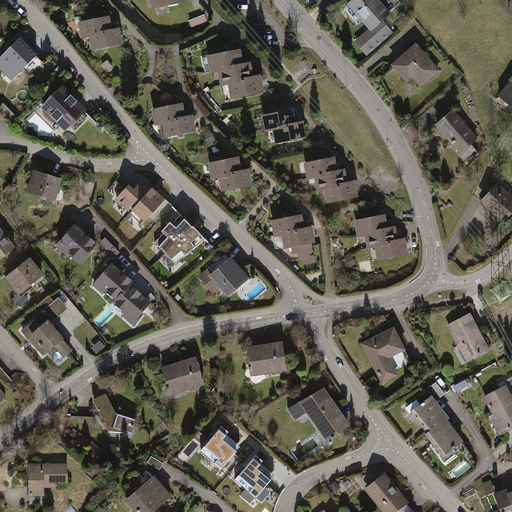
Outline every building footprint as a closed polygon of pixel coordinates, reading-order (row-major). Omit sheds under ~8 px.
[(392,15),(378,0),(353,0),(347,5),(369,30),(355,43),(368,57),(394,33),(384,22),(392,15)] [(109,17),(77,23),(81,41),(89,39),(91,52),(123,46),(119,29),(112,31),(109,17)] [(39,55),(21,38),(0,59),(0,68),(13,81),(39,55)] [(441,71),(416,43),(391,66),(407,84),(413,79),(421,89),(441,71)] [(241,52),(208,59),(211,77),(220,75),(222,87),(230,86),(233,99),(263,93),(260,77),(253,78),(251,64),(243,66),(241,52)] [(511,77),(509,81),(510,82),(498,97),(511,108),(511,77)] [(87,110),(64,87),(42,109),(65,132),(87,110)] [(16,116),(3,104),(0,107),(0,113),(10,123),(16,116)] [(183,104),(151,110),(154,127),(162,126),(165,139),(196,133),(193,116),(185,118),(183,104)] [(293,110),(262,117),(266,133),(274,132),(277,145),(307,139),(303,122),(296,124),(293,110)] [(479,139),(454,111),(435,127),(459,154),(458,155),(464,162),(477,151),(472,145),(479,139)] [(239,158),(207,164),(211,181),(218,180),(221,193),(252,187),(249,170),(242,171),(239,158)] [(335,158),(303,164),(306,182),(315,181),(317,193),(325,191),(328,204),(358,198),(355,182),(348,183),(345,170),(338,171),(335,158)] [(63,180),(34,171),(27,193),(56,202),(63,180)] [(130,186),(117,201),(144,225),(166,200),(154,189),(153,190),(143,181),(135,190),(130,186)] [(511,214),(511,195),(499,183),(480,203),(503,225),(511,214)] [(303,215),(270,222),(274,239),(282,237),(285,250),(291,249),(293,256),(298,255),(299,262),(303,261),(304,266),(316,263),(312,245),(315,244),(312,228),(305,229),(303,215)] [(386,215),(353,222),(357,240),(365,238),(367,250),(376,248),(378,262),(409,256),(405,240),(399,241),(396,227),(388,229),(386,215)] [(205,240),(181,216),(172,225),(171,224),(162,233),(163,234),(155,243),(176,265),(205,240)] [(98,245),(75,226),(55,247),(67,257),(70,254),(81,265),(98,245)] [(0,260),(16,248),(0,228),(0,260)] [(120,253),(106,239),(101,243),(103,251),(111,258),(114,259),(120,253)] [(249,280),(231,259),(230,260),(225,255),(199,277),(214,295),(219,290),(227,299),(249,280)] [(46,276),(32,258),(17,269),(14,266),(4,274),(6,278),(4,279),(17,296),(13,299),(20,308),(29,301),(25,296),(34,288),(32,287),(46,276)] [(136,283),(112,263),(92,286),(104,296),(107,293),(116,301),(113,304),(124,313),(121,317),(134,327),(139,322),(138,320),(153,303),(133,287),(136,283)] [(43,315),(22,332),(37,349),(39,347),(47,356),(55,348),(65,359),(73,352),(64,341),(65,340),(51,324),(69,309),(59,297),(54,301),(49,295),(37,306),(42,312),(41,313),(43,315)] [(471,314),(447,326),(467,363),(490,351),(471,314)] [(395,329),(362,345),(382,385),(400,377),(391,359),(406,352),(395,329)] [(288,369),(283,339),(246,344),(251,375),(288,369)] [(106,348),(100,341),(92,349),(97,355),(106,348)] [(204,386),(196,358),(161,368),(170,396),(204,386)] [(450,421),(436,403),(440,400),(440,399),(445,395),(436,383),(431,387),(430,385),(423,391),(429,398),(421,405),(417,400),(406,409),(410,414),(415,410),(432,432),(430,434),(447,457),(465,443),(449,422),(450,421)] [(352,423),(325,385),(299,401),(287,407),(295,419),(306,412),(327,441),(352,423)] [(511,430),(511,397),(506,387),(484,398),(494,418),(491,419),(500,436),(511,430)] [(107,396),(94,402),(103,420),(101,421),(103,425),(105,424),(110,433),(133,435),(137,421),(116,415),(107,396)] [(229,432),(222,426),(201,451),(222,469),(240,448),(226,435),(229,432)] [(124,447),(103,441),(99,454),(105,458),(119,463),(124,447)] [(164,462),(151,455),(147,462),(159,469),(164,462)] [(263,461),(256,455),(235,480),(256,498),(275,476),(261,464),(263,461)] [(67,462),(28,462),(28,495),(44,495),(44,487),(55,487),(55,482),(67,482),(67,462)] [(152,511),(173,494),(154,473),(151,475),(147,470),(138,478),(143,483),(124,500),(135,511),(152,511)] [(409,500),(385,470),(364,488),(383,511),(409,511),(413,509),(407,502),(409,500)] [(486,494),(493,491),(495,490),(490,479),(481,483),(486,494)] [(341,487),(336,480),(329,486),(334,492),(341,487)] [(511,511),(511,483),(495,490),(493,491),(501,511),(511,511)]
